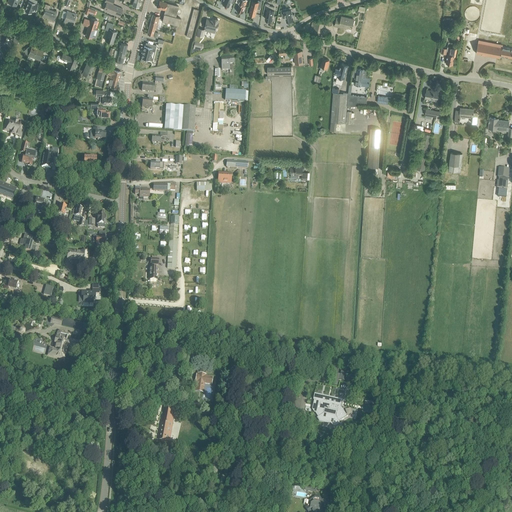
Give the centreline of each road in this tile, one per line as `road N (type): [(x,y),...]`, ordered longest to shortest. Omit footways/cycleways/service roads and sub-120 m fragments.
road 1 (unclassified): [(511,86),(286,33)]
road 2 (tertiary): [(109,421),(122,202)]
road 3 (unclassified): [(129,72),(286,33)]
road 4 (unclassified): [(129,72),(0,15)]
road 5 (tertiary): [(122,202),(129,72)]
